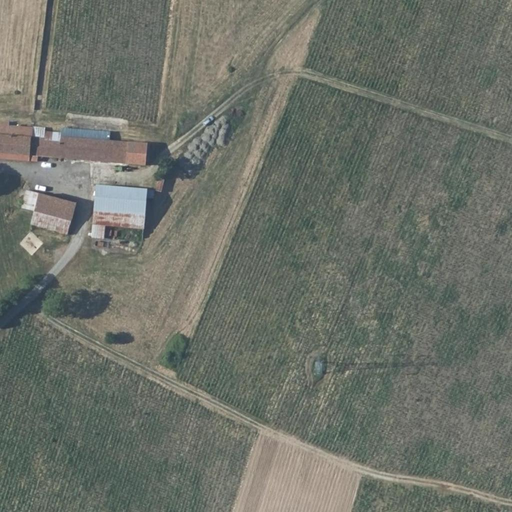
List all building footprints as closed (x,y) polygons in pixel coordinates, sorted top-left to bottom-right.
[(0,159),(29,162),(33,128),(9,126),(9,122),(0,123),(0,159)] [(33,128),(29,162),(38,163),(38,157),(61,159),(61,160),(75,161),(75,160),(146,166),(148,144),(63,137),(60,137),(61,133),(45,131),(45,128),(33,127),(33,128)] [(96,186),(92,238),(143,242),(145,215),(157,216),(159,192),(96,186)] [(34,212),(30,226),(67,235),(76,204),(26,190),(21,208),(34,212)] [(59,282),(65,286),(92,250),(86,246),(59,282)]
